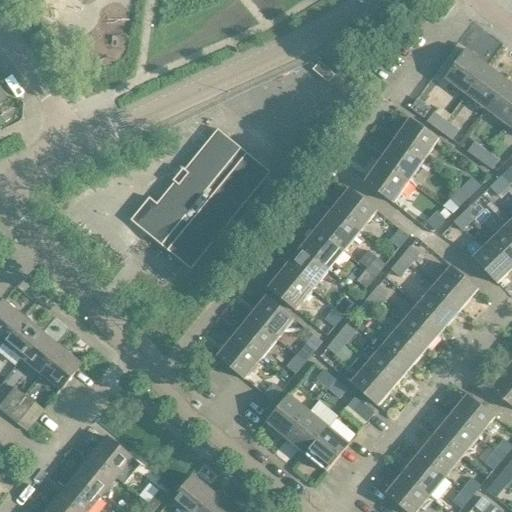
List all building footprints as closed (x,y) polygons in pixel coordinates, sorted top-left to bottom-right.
[(466,94),(487,66),(466,50),(445,79),(466,94)] [(335,74),(319,62),(313,69),(328,82),(335,74)] [(507,81),(487,66),(466,94),(486,109),(507,81)] [(511,84),(507,81),(486,109),(507,125),(511,117),(511,84)] [(439,130),(446,121),(434,112),(426,121),(439,130)] [(395,141),(424,161),(438,140),(410,119),(395,141)] [(446,121),(439,130),(451,140),(458,130),(446,121)] [(130,220),(190,269),(270,172),(218,129),(157,203),(149,197),(130,220)] [(424,161),(395,141),(380,162),(409,182),(424,161)] [(480,161),(487,151),(474,142),(467,152),(480,161)] [(499,160),(487,151),(480,161),(492,170),(499,160)] [(380,162),(365,183),(394,203),(409,182),(380,162)] [(511,165),(501,177),(509,185),(511,182),(511,165)] [(509,185),(501,177),(490,187),(498,196),(509,185)] [(461,188),(472,195),(480,187),(472,178),(461,188)] [(472,195),(461,188),(450,199),(458,208),(472,195)] [(350,189),(333,209),(360,232),(377,211),(350,189)] [(475,201),(464,212),(473,221),(484,210),(475,201)] [(333,209),(317,229),(344,251),(360,232),(333,209)] [(435,231),(446,220),(437,211),(426,222),(434,230),(435,231)] [(473,221),(464,212),(453,222),(462,231),(473,221)] [(511,225),(510,223),(491,241),(511,262),(511,225)] [(344,251),(317,229),(301,248),(328,271),(344,251)] [(408,237),(400,230),(390,242),(399,249),(408,237)] [(511,269),(511,262),(491,241),(473,258),(497,284),(511,269)] [(410,246),(400,259),(409,266),(420,254),(410,246)] [(301,248),(285,268),(312,291),(328,271),(301,248)] [(376,257),(367,269),(376,277),(386,265),(376,257)] [(409,266),(400,259),(390,270),(400,278),(409,266)] [(451,267),(434,287),(462,309),(478,290),(451,267)] [(312,291),(285,268),(269,288),(296,310),(312,291)] [(376,277),(367,269),(357,281),(366,289),(376,277)] [(378,285),(368,297),(378,305),(388,293),(378,285)] [(434,287),(418,305),(445,328),(462,309),(434,287)] [(334,309),(344,316),(354,304),(344,296),(334,309)] [(267,297),(250,317),(277,339),(294,319),(267,297)] [(378,305),(368,297),(358,309),(368,317),(378,305)] [(3,301),(0,305),(0,340),(2,342),(23,317),(3,301)] [(418,305),(401,325),(428,348),(445,328),(418,305)] [(344,316),(334,309),(325,320),(334,328),(344,316)] [(43,333),(23,317),(2,342),(22,358),(43,333)] [(277,339),(250,317),(234,337),(261,359),(277,339)] [(346,324),(335,338),(345,345),(356,332),(346,324)] [(428,348),(401,325),(385,344),(411,367),(428,348)] [(43,333),(22,358),(41,374),(62,349),(43,333)] [(261,359),(234,337),(217,357),(245,379),(261,359)] [(345,345),(335,338),(326,348),(336,356),(345,345)] [(296,355),(306,362),(315,351),(306,343),(296,355)] [(385,344),(367,364),(395,386),(411,367),(385,344)] [(62,349),(41,374),(61,390),(81,365),(62,349)] [(306,362),(296,355),(286,367),(296,375),(306,362)] [(395,386),(367,364),(351,383),(378,406),(395,386)] [(328,389),(335,379),(324,369),(316,379),(328,389)] [(511,372),(507,369),(491,389),(511,406),(511,372)] [(348,390),(335,379),(328,389),(340,399),(348,390)] [(273,383),(263,395),(273,403),(283,391),(273,383)] [(15,387),(0,405),(0,409),(7,416),(24,395),(15,387)] [(34,403),(24,395),(7,416),(17,424),(34,403)] [(289,395),(267,422),(287,439),(309,412),(289,395)] [(375,413),(374,413),(355,396),(347,406),(367,423),(375,413)] [(494,418),(467,396),(451,415),(478,438),(494,418)] [(329,428),(309,412),(287,439),(306,455),(329,428)] [(451,415),(435,435),(462,458),(478,438),(451,415)] [(349,444),(329,428),(306,455),(327,472),(349,444)] [(462,458),(435,435),(418,455),(446,477),(462,458)] [(107,437),(91,457),(117,477),(133,458),(107,437)] [(511,446),(504,439),(494,451),(504,459),(511,448),(511,446)] [(504,459),(494,451),(484,463),(493,471),(504,459)] [(446,477),(418,455),(402,475),(429,497),(446,477)] [(117,477),(91,457),(76,476),(101,497),(117,477)] [(511,478),(511,476),(504,469),(494,481),(504,489),(511,478)] [(402,475),(386,494),(407,511),(417,511),(429,497),(402,475)] [(76,476),(60,495),(79,511),(88,511),(101,497),(76,476)] [(196,511),(212,492),(193,476),(172,501),(185,511),(196,511)] [(472,478),(462,490),(471,498),(481,486),(472,478)] [(471,498),(462,490),(458,488),(452,495),(455,497),(452,502),(462,510),(471,498)] [(149,503),(156,509),(167,495),(160,489),(149,503)] [(228,511),(232,508),(212,492),(196,511),(228,511)] [(79,511),(60,495),(46,511),(79,511)] [(500,511),(482,497),(474,506),(481,511),(500,511)] [(153,511),(156,509),(149,503),(141,511),(153,511)]
